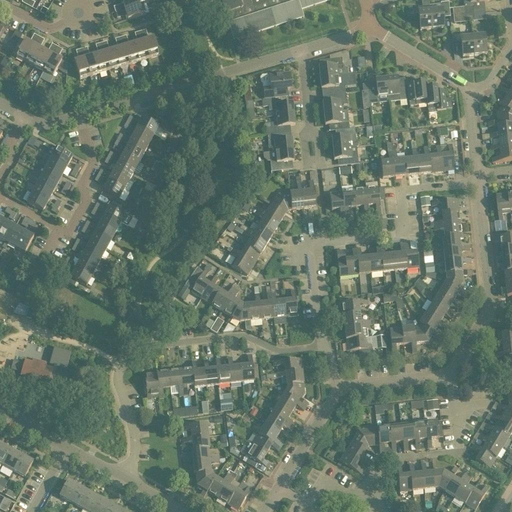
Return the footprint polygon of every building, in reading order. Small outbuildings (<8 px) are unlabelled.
[(35,0),(28,0),(26,5),(32,9),(36,0),(35,0)] [(115,13),(141,5),(139,0),(123,0),(121,1),(122,5),(113,7),(115,13)] [(249,0),(257,27),(274,21),(267,0),(249,0)] [(291,16),(286,0),(267,0),(274,21),(291,16)] [(304,0),(286,0),(291,16),(308,11),(304,0)] [(304,0),(308,11),(325,6),(323,0),(304,0)] [(460,16),(473,14),(472,4),(488,2),(487,0),(462,0),(464,8),(459,8),(460,16)] [(429,11),(431,30),(443,29),(441,18),(450,17),(449,2),(440,3),(440,5),(429,6),(429,11)] [(141,5),(115,13),(117,19),(125,16),(126,21),(144,15),(141,5)] [(45,16),(48,10),(42,7),(39,13),(45,16)] [(460,23),(460,16),(459,8),(452,9),(454,24),(460,23)] [(417,13),(411,13),(412,19),(418,18),(419,32),(431,30),(429,11),(417,12),(417,13)] [(460,16),(460,23),(474,22),(473,14),(460,16)] [(167,23),(175,52),(187,48),(178,20),(167,23)] [(155,27),(164,55),(175,52),(167,23),(155,27)] [(146,30),(139,32),(147,60),(157,57),(152,39),(148,40),(146,30)] [(13,36),(20,40),(23,35),(15,31),(13,36)] [(137,63),(147,60),(139,32),(134,34),(137,43),(132,45),(137,63)] [(20,40),(12,56),(15,57),(25,62),(38,37),(34,35),(29,44),(24,41),(24,42),(20,40)] [(137,63),(132,45),(129,46),(126,36),(120,38),(127,65),(137,63)] [(471,37),(473,56),(485,55),(483,36),(471,37)] [(33,67),(42,51),(39,50),(44,40),(38,37),(25,62),(33,67)] [(462,57),(473,56),(471,37),(459,38),(462,57)] [(118,68),(127,65),(120,38),(115,40),(117,49),(112,50),(118,68)] [(118,68),(112,50),(109,51),(106,42),(100,44),(108,71),(118,68)] [(98,74),(108,71),(100,44),(95,46),(98,55),(93,56),(98,74)] [(42,72),(56,47),(52,45),(47,54),(42,51),(33,67),(42,72)] [(56,47),(42,72),(52,77),(56,70),(60,61),(57,59),(62,50),(56,47)] [(98,74),(93,56),(89,57),(87,48),(81,50),(88,77),(98,74)] [(78,80),(88,77),(81,50),(76,51),(78,60),(73,62),(78,80)] [(319,79),(337,77),(348,76),(347,69),(342,67),(341,59),(329,60),(330,67),(318,68),(319,79)] [(60,61),(56,70),(66,75),(67,65),(60,61)] [(262,101),(274,100),(276,99),(275,92),(290,91),(289,75),(269,77),(266,75),(262,76),(260,78),(260,83),(262,85),(263,93),(264,100),(262,100),(262,101)] [(333,96),(345,94),(344,83),(337,84),(337,77),(319,79),(320,90),(332,89),(333,96)] [(385,79),(388,103),(406,101),(405,89),(398,90),(396,78),(385,79)] [(370,105),(388,103),(385,79),(375,81),(376,93),(369,94),(370,105)] [(413,85),(407,85),(408,95),(410,107),(426,105),(425,89),(424,83),(413,84),(413,85)] [(425,89),(426,105),(427,106),(427,115),(437,114),(436,111),(445,110),(444,101),(443,91),(436,92),(436,88),(425,89)] [(511,100),(511,89),(509,94),(501,89),(499,93),(507,98),(507,97),(511,100)] [(323,115),(341,113),(340,106),(346,105),(345,94),(333,96),(333,103),(322,104),(323,115)] [(511,114),(511,100),(507,97),(507,98),(503,104),(495,99),(492,103),(500,108),(511,114)] [(275,118),(293,116),(292,105),(275,106),(274,100),(262,101),(263,107),(268,107),(269,111),(275,111),(275,118)] [(511,114),(500,108),(496,115),(497,123),(487,124),(488,129),(497,128),(497,127),(511,125),(511,114)] [(344,131),(354,130),(354,129),(353,129),(353,127),(352,127),(350,127),(349,118),(348,117),(341,118),(341,113),(323,115),(324,126),(338,125),(339,132),(344,131)] [(267,137),(278,135),(277,128),(294,127),(293,116),(275,118),(276,123),(270,124),(270,128),(265,129),(266,136),(267,136),(267,137)] [(136,128),(153,137),(157,129),(169,136),(174,127),(163,121),(159,128),(141,119),(136,128)] [(498,135),(489,136),(489,140),(498,139),(511,137),(511,125),(497,127),(497,128),(498,135)] [(148,146),(153,137),(136,128),(132,137),(148,146)] [(448,137),(447,129),(439,130),(440,138),(448,137)] [(332,150),(356,148),(358,147),(357,142),(356,141),(354,130),(344,131),(345,138),(331,139),(332,150)] [(274,154),(292,152),(291,141),(279,142),(278,135),(267,137),(268,147),(274,147),(274,153),(274,154)] [(28,145),(39,149),(42,141),(31,137),(28,145)] [(143,155),(148,146),(132,137),(127,146),(143,155)] [(500,151),(511,149),(511,137),(498,139),(499,147),(490,148),(491,152),(500,151)] [(381,180),(394,178),(390,144),(384,145),(385,158),(387,157),(388,162),(380,163),(381,180)] [(406,177),(403,155),(395,156),(395,152),(394,146),(390,146),(390,144),(394,178),(406,177)] [(50,158),(67,167),(72,158),(49,146),(45,155),(51,158),(50,158)] [(138,164),(143,155),(127,146),(122,155),(138,164)] [(439,148),(441,173),(454,172),(451,146),(447,147),(447,153),(440,154),(439,148)] [(174,147),(169,156),(175,160),(180,151),(174,147)] [(356,148),(332,150),(333,161),(349,160),(349,166),(358,165),(356,148)] [(429,174),(441,173),(439,148),(435,148),(436,155),(428,156),(427,149),(429,174)] [(418,176),(429,174),(427,149),(422,149),(423,158),(416,159),(415,150),(418,176)] [(511,149),(500,151),(501,159),(492,160),(492,164),(511,162),(511,149)] [(406,177),(418,176),(415,150),(411,151),(412,160),(404,161),(404,155),(403,155),(406,177)] [(274,154),(274,153),(263,154),(263,159),(267,162),(269,162),(270,173),(282,172),(281,164),(293,163),(292,152),(274,154)] [(133,173),(138,164),(122,155),(117,164),(133,173)] [(169,156),(164,165),(171,169),(175,160),(169,156)] [(62,176),(67,167),(50,158),(46,167),(62,176)] [(129,182),(133,173),(117,164),(112,173),(129,182)] [(57,185),(62,176),(46,167),(41,176),(57,185)] [(339,176),(351,175),(351,168),(338,169),(339,176)] [(124,190),(129,182),(112,173),(107,182),(124,190)] [(161,188),(166,179),(164,178),(165,178),(157,174),(152,183),(161,188)] [(52,194),(57,185),(41,176),(36,185),(52,194)] [(301,193),(300,183),(300,178),(295,179),(296,184),(297,193),(289,194),(291,211),(303,210),(301,193)] [(119,200),(124,190),(107,182),(102,191),(119,200)] [(301,193),(303,210),(315,208),(312,182),(308,183),(309,192),(301,193)] [(141,199),(148,201),(154,186),(147,183),(141,199)] [(47,203),(52,194),(36,185),(31,194),(47,203)] [(365,191),(368,217),(367,208),(375,207),(376,216),(380,216),(377,190),(365,191)] [(364,217),(368,217),(365,191),(353,192),(355,209),(363,208),(364,217)] [(347,210),(355,209),(353,192),(341,194),(344,219),(348,219),(347,210)] [(42,212),(47,203),(31,194),(26,204),(42,212)] [(287,211),(291,211),(289,194),(277,196),(270,207),(284,216),(287,211)] [(340,220),(344,219),(341,194),(329,195),(331,212),(339,211),(340,220)] [(502,215),(510,214),(508,195),(496,196),(499,222),(503,222),(502,215)] [(421,208),(430,207),(429,198),(420,199),(421,208)] [(441,215),(458,213),(457,201),(431,204),(431,208),(438,207),(439,216),(441,216),(441,215)] [(104,215),(120,224),(120,223),(125,226),(128,227),(132,218),(125,214),(125,215),(114,209),(109,206),(104,215)] [(278,226),(284,216),(270,207),(266,214),(258,209),(256,212),(278,226)] [(12,211),(10,215),(10,216),(8,219),(14,222),(15,218),(18,214),(12,211)] [(272,236),(278,226),(256,212),(254,216),(262,221),(257,227),(272,236)] [(433,228),(459,225),(458,213),(441,215),(441,216),(442,223),(433,224),(433,228)] [(120,224),(104,215),(99,224),(115,233),(120,224)] [(0,240),(6,243),(15,227),(6,222),(0,232),(0,240)] [(496,233),(507,232),(506,222),(494,223),(496,233)] [(110,242),(115,233),(99,224),(94,233),(110,242)] [(461,237),(460,237),(459,225),(433,228),(434,232),(443,231),(444,239),(461,237)] [(272,236),(257,227),(253,234),(241,226),(239,230),(240,230),(266,246),(272,236)] [(15,248),(24,232),(15,227),(6,243),(15,248)] [(24,232),(15,248),(24,253),(33,237),(24,232)] [(105,251),(110,242),(94,233),(89,242),(105,251)] [(243,233),(241,236),(249,241),(245,247),(245,248),(259,256),(266,246),(243,233)] [(460,250),(460,249),(459,242),(468,241),(468,236),(460,237),(461,237),(444,239),(441,239),(443,251),(460,250)] [(511,249),(511,236),(501,238),(502,250),(511,249)] [(100,260),(105,251),(89,242),(84,251),(100,260)] [(394,272),(406,271),(403,245),(399,246),(400,255),(392,256),(394,272)] [(407,245),(403,245),(406,271),(418,270),(416,253),(410,254),(408,254),(407,245)] [(233,250),(231,253),(253,266),(259,256),(245,248),(245,247),(243,246),(239,253),(233,250)] [(394,272),(392,256),(385,257),(384,247),(379,248),(382,274),(394,272)] [(370,275),(382,274),(379,248),(375,248),(376,258),(368,258),(370,275)] [(461,262),(461,261),(460,254),(469,253),(469,248),(460,249),(460,250),(443,251),(444,263),(461,262)] [(511,249),(502,250),(503,262),(511,261),(511,249)] [(370,275),(368,258),(361,259),(360,250),(351,251),(352,260),(354,277),(370,275)] [(95,269),(100,260),(84,251),(79,260),(95,269)] [(354,277),(352,260),(345,261),(344,252),(335,253),(338,278),(354,277)] [(424,265),(433,264),(432,252),(422,253),(424,265)] [(247,277),(253,266),(231,253),(229,256),(235,260),(230,267),(247,277)] [(91,278),(95,269),(79,260),(74,269),(91,278)] [(462,273),(461,266),(470,265),(470,260),(461,261),(461,262),(444,263),(445,275),(462,273)] [(511,261),(503,262),(505,274),(511,273),(511,261)] [(433,264),(424,265),(425,274),(434,273),(433,264)] [(86,287),(91,278),(74,269),(69,278),(86,287)] [(200,300),(209,285),(203,281),(208,273),(204,271),(190,293),(200,300)] [(459,293),(463,286),(463,278),(472,277),(471,272),(462,273),(445,275),(446,281),(444,285),(459,293)] [(211,306),(219,292),(213,288),(218,280),(214,277),(209,285),(200,300),(211,306)] [(422,293),(427,287),(418,280),(413,286),(422,293)] [(184,302),(191,290),(184,285),(177,297),(184,302)] [(466,298),(459,293),(444,285),(438,294),(452,303),(456,297),(464,302),(466,298)] [(221,312),(235,290),(231,288),(226,296),(219,292),(211,306),(221,312)] [(231,319),(240,305),(233,301),(238,293),(235,290),(221,312),(231,319)] [(290,301),(283,302),(285,318),(297,317),(294,296),(294,291),(289,292),(290,301)] [(260,321),(272,320),(270,294),(265,295),(266,304),(259,304),(259,305),(260,321)] [(285,318),(283,302),(275,303),(274,294),(270,294),(272,320),(285,318)] [(460,308),(452,303),(438,294),(431,305),(446,314),(446,313),(450,307),(458,311),(460,308)] [(259,305),(259,304),(258,295),(254,296),(255,305),(247,306),(249,322),(260,321),(259,305)] [(383,304),(396,303),(395,295),(382,297),(383,304)] [(343,317),(359,315),(358,307),(368,306),(367,302),(341,305),(343,317)] [(249,322),(247,306),(242,306),(240,305),(231,319),(239,323),(249,322)] [(454,318),(446,313),(446,314),(431,305),(425,314),(439,324),(440,323),(444,317),(451,322),(454,318)] [(31,320),(35,309),(29,307),(25,318),(31,320)] [(447,328),(440,323),(439,324),(425,314),(419,325),(433,334),(437,327),(445,332),(447,328)] [(344,329),(370,326),(369,322),(360,323),(359,315),(343,317),(344,329)] [(216,335),(223,323),(217,319),(210,331),(216,335)] [(441,338),(433,334),(419,325),(417,328),(413,328),(415,345),(427,344),(431,337),(439,342),(441,338)] [(362,339),(361,331),(370,330),(370,326),(344,329),(345,341),(362,339)] [(416,354),(415,345),(413,328),(401,330),(403,346),(411,346),(412,355),(416,354)] [(395,347),(403,346),(401,330),(389,331),(392,357),(396,356),(395,347)] [(501,347),(511,345),(511,333),(497,335),(498,343),(492,344),(492,348),(501,347)] [(362,339),(345,341),(347,353),(385,349),(384,337),(377,337),(362,339)] [(503,359),(511,357),(511,345),(501,347),(502,355),(493,356),(493,360),(503,359)] [(13,361),(10,370),(19,373),(20,370),(22,370),(20,376),(27,378),(26,382),(40,386),(41,382),(46,384),(48,384),(49,380),(52,381),(52,382),(60,384),(62,376),(53,373),(55,367),(64,370),(68,355),(57,351),(52,370),(51,369),(48,369),(43,367),(44,363),(35,361),(34,364),(28,363),(27,362),(25,362),(24,361),(23,367),(21,367),(21,364),(13,361)] [(240,367),(241,383),(258,381),(256,366),(252,367),(251,356),(247,357),(248,366),(240,367)] [(511,357),(503,359),(503,367),(494,368),(495,372),(511,370),(511,357)] [(241,383),(240,367),(232,368),(231,359),(227,359),(228,368),(230,385),(241,383)] [(228,368),(220,369),(219,360),(215,360),(216,369),(218,386),(230,385),(228,368)] [(282,375),(301,373),(300,360),(274,363),(275,367),(281,366),(282,374),(282,375)] [(216,369),(208,370),(207,361),(203,362),(204,371),(206,387),(218,386),(216,369)] [(204,371),(197,372),(196,363),(191,363),(192,370),(194,387),(194,389),(206,387),(204,371)] [(186,387),(194,387),(192,370),(180,371),(183,397),(187,397),(186,387)] [(179,398),(183,397),(180,371),(168,373),(170,389),(178,388),(179,398)] [(162,390),(170,389),(168,373),(156,374),(158,393),(158,397),(159,400),(163,399),(162,390)] [(286,386),(303,384),(301,373),(282,375),(282,374),(266,376),(266,380),(276,379),(285,378),(286,386)] [(144,375),(147,401),(151,401),(150,398),(158,397),(158,393),(156,374),(144,375)] [(283,395),(305,409),(307,405),(300,400),(304,394),(303,384),(286,386),(286,389),(283,395)] [(507,404),(511,403),(511,390),(497,392),(497,396),(506,395),(507,404)] [(220,413),(232,412),(231,395),(222,395),(222,401),(219,401),(220,413)] [(303,412),(305,409),(283,395),(277,405),(291,414),(295,408),(303,412)] [(427,401),(429,411),(440,410),(439,400),(427,401)] [(287,421),(291,414),(277,405),(270,415),(293,429),(295,426),(287,421)] [(511,414),(506,411),(506,410),(498,405),(496,409),(504,414),(500,421),(511,428),(511,414)] [(375,415),(387,413),(386,406),(374,408),(375,415)] [(290,432),(293,429),(270,415),(264,426),(279,435),(283,428),(290,432)] [(492,416),(490,419),(493,422),(491,425),(495,428),(493,431),(508,440),(511,435),(511,432),(511,428),(507,425),(500,421),(492,416)] [(426,441),(427,450),(431,450),(430,440),(438,439),(436,423),(424,424),(426,441)] [(418,442),(426,441),(424,424),(412,425),(414,442),(415,451),(419,451),(418,442)] [(191,440),(207,438),(206,425),(181,428),(181,433),(190,432),(191,440)] [(406,443),(414,442),(412,425),(400,427),(402,443),(403,452),(407,452),(406,443)] [(275,441),(279,435),(264,426),(258,436),(280,449),(282,446),(275,441)] [(493,431),(486,426),(483,430),(491,435),(487,441),(501,450),(508,440),(493,431)] [(394,444),(402,443),(400,427),(388,428),(390,445),(391,454),(395,453),(394,444)] [(382,446),(390,445),(388,428),(376,430),(378,446),(379,455),(383,455),(382,446)] [(367,447),(378,446),(376,430),(357,432),(351,442),(365,451),(367,447)] [(219,448),(227,447),(226,435),(220,436),(221,443),(218,443),(219,448)] [(278,453),(280,449),(258,436),(252,446),(266,455),(270,448),(278,453)] [(487,441),(479,436),(477,440),(485,445),(481,451),(481,452),(495,460),(501,450),(487,441)] [(192,452),(208,450),(209,450),(207,438),(191,440),(182,441),(182,445),(191,444),(192,452)] [(361,457),(365,451),(351,442),(345,452),(359,461),(367,466),(369,462),(361,457)] [(0,464),(2,466),(10,451),(0,445),(0,464)] [(262,462),(266,455),(252,446),(245,456),(267,470),(269,466),(262,462)] [(481,452),(481,451),(473,446),(470,450),(479,455),(474,462),(489,471),(495,460),(481,452)] [(192,452),(191,452),(192,463),(218,460),(218,456),(209,457),(208,450),(192,452)] [(13,472),(21,457),(10,451),(2,466),(13,472)] [(355,467),(359,461),(345,452),(339,462),(360,476),(363,472),(355,467)] [(21,457),(13,472),(24,478),(33,463),(21,457)] [(218,460),(192,463),(194,475),(194,476),(195,476),(211,474),(211,473),(210,466),(219,465),(218,460)] [(425,465),(420,465),(422,475),(424,491),(436,490),(434,473),(426,474),(425,465)] [(424,491),(422,475),(414,475),(413,466),(409,466),(410,476),(411,493),(424,491)] [(411,493),(410,476),(402,477),(401,467),(396,468),(399,494),(411,493)] [(442,472),(434,473),(436,490),(438,490),(443,493),(452,479),(442,472)] [(207,494),(216,479),(212,477),(212,473),(211,473),(211,474),(195,476),(197,487),(203,491),(198,499),(202,502),(207,494)] [(216,479),(207,494),(217,500),(231,478),(227,475),(222,483),(216,479)] [(454,500),(467,477),(464,475),(459,483),(452,479),(443,493),(454,500)] [(464,506),(473,491),(466,487),(471,479),(467,477),(454,500),(464,506)] [(231,478),(217,500),(227,506),(236,491),(230,487),(234,480),(231,478)] [(71,504),(79,488),(68,482),(59,497),(71,504)] [(82,510),(90,494),(79,488),(71,504),(82,510)] [(236,491),(227,506),(236,511),(238,511),(251,490),(248,488),(245,494),(237,489),(236,491)] [(473,491),(464,506),(473,511),(474,511),(488,490),(484,488),(479,496),(473,491)] [(12,500),(15,495),(8,491),(5,496),(12,500)] [(86,511),(95,511),(102,500),(90,494),(82,510),(86,511)] [(0,509),(4,511),(5,511),(8,508),(11,503),(4,499),(0,504),(0,509)] [(109,511),(113,506),(102,500),(95,511),(109,511)]
